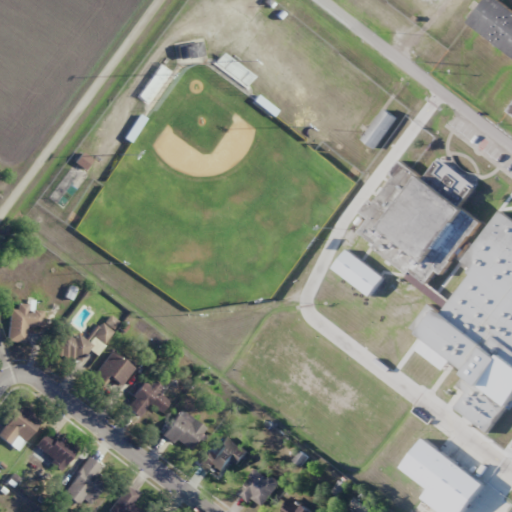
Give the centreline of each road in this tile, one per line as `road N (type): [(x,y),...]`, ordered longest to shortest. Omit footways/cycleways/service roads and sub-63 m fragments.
road 1 (residential): [(0,405),(28,373),(213,511)]
road 2 (residential): [(322,0),(511,148)]
